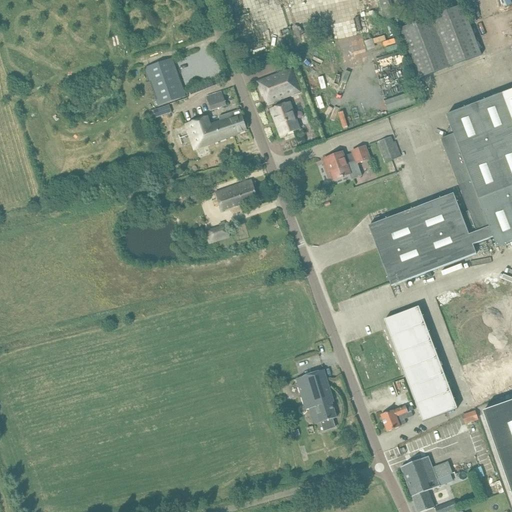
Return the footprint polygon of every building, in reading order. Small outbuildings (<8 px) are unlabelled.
[(379,0),(386,21),(397,18),(390,0),(379,0)] [(405,0),(409,13),(430,6),(428,0),(405,0)] [(471,1),(465,3),(471,22),(478,20),(471,1)] [(400,29),(419,79),(481,55),(462,5),(400,29)] [(145,68),(150,82),(146,86),(146,94),(150,99),(156,100),(158,106),(186,97),(172,58),(145,68)] [(271,110),(281,137),(300,130),(290,102),(282,105),(280,100),(300,92),(291,69),(258,82),(262,94),(264,94),(268,104),(274,102),(276,108),(271,110)] [(450,136),(441,139),(477,232),(469,235),(473,245),(493,238),(497,247),(511,241),(511,90),(447,115),(451,128),(447,130),(450,136)] [(207,97),(211,110),(226,105),(222,92),(207,97)] [(198,120),(185,124),(194,150),(195,150),(198,157),(201,156),(211,153),(208,144),(235,135),(235,134),(247,130),(242,115),(240,110),(233,112),(219,117),(220,121),(210,125),(207,117),(198,120)] [(391,137),(377,143),(385,163),(401,157),(395,142),(393,143),(391,137)] [(344,157),(342,153),(324,159),(327,166),(329,165),(334,180),(341,177),(341,178),(344,178),(343,177),(350,174),(352,180),(362,176),(357,163),(370,159),(365,147),(352,151),(353,153),(344,157)] [(251,180),(242,184),(216,193),(222,211),(248,201),(258,198),(253,185),(256,184),(255,181),(252,182),(251,180)] [(190,194),(193,203),(205,199),(202,190),(190,194)] [(454,194),(369,226),(376,245),(379,254),(391,286),(476,254),(469,235),(454,194)] [(227,225),(206,232),(210,244),(231,236),(227,225)] [(419,307),(384,320),(423,422),(457,409),(419,307)] [(511,355),(464,377),(475,402),(511,385),(511,355)] [(326,423),(328,430),(335,427),(332,419),(336,418),(332,402),(334,402),(324,370),(296,379),(305,408),(303,408),(304,411),(316,407),(320,423),(323,422),(324,424),(326,423)] [(511,401),(483,412),(511,493),(511,401)] [(408,412),(406,406),(394,411),(394,410),(381,415),(387,432),(400,427),(400,426),(406,423),(405,419),(413,416),(412,411),(408,412)] [(462,415),(465,424),(478,420),(477,414),(475,410),(462,415)] [(428,458),(401,468),(418,511),(423,511),(433,508),(427,491),(439,487),(437,480),(453,474),(449,463),(433,469),(428,458)] [(448,511),(457,509),(454,501),(436,508),(437,511),(448,511)]
